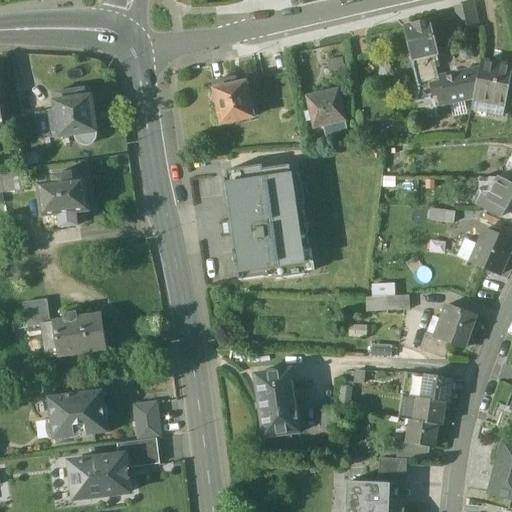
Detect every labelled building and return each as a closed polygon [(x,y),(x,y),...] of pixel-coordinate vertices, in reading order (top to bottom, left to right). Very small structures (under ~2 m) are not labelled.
[(457,26),(480,21),(476,2),(453,7),(457,26)] [(430,22),(404,27),(413,61),(431,57),(438,55),(430,22)] [(470,74),(438,81),(431,57),(413,61),(421,92),(418,102),(418,104),(441,99),(442,105),(470,99),(472,85),(470,75),(470,74)] [(511,73),(511,69),(481,63),(479,73),(474,100),(506,106),(511,73)] [(479,73),(470,75),(472,85),(470,99),(474,100),(479,73)] [(253,82),(237,86),(236,78),(213,83),(222,126),(254,119),(248,90),(254,89),(253,82)] [(85,90),(53,94),(56,111),(50,112),(54,139),(76,136),(96,132),(91,97),(86,98),(85,90)] [(339,91),(308,98),(312,115),(306,116),(308,122),(313,121),(315,129),(324,126),(346,121),(339,91)] [(346,121),(324,126),(327,138),(349,133),(346,121)] [(97,137),(96,132),(76,136),(76,140),(79,143),(82,146),(86,147),(90,146),(93,144),(96,141),(97,137)] [(277,280),(313,275),(297,166),(262,171),(262,167),(221,172),(236,281),(276,276),(277,280)] [(25,170),(1,174),(4,194),(28,190),(25,170)] [(72,174),(53,177),(54,184),(73,181),(72,174)] [(500,179),(481,179),(481,194),(482,194),(490,199),(500,179)] [(511,184),(500,179),(490,199),(490,200),(505,209),(511,212),(511,184)] [(54,184),(39,186),(43,217),(77,213),(89,211),(85,180),(73,181),(54,184)] [(490,199),(482,194),(481,194),(476,206),(499,219),(505,209),(490,200),(490,199)] [(455,213),(432,210),(430,221),(454,225),(455,213)] [(77,213),(58,215),(60,229),(78,227),(77,213)] [(478,249),(471,264),(499,277),(511,248),(511,241),(486,230),(478,249)] [(466,244),(459,259),(471,264),(478,249),(466,244)] [(410,297),(388,298),(388,310),(388,312),(410,311),(410,297)] [(388,298),(368,298),(368,311),(388,310),(388,298)] [(47,300),(25,303),(29,328),(42,326),(42,324),(51,323),(47,300)] [(476,318),(446,307),(434,339),(449,344),(465,350),(469,340),(474,325),(476,318)] [(77,313),(66,315),(67,321),(51,323),(42,324),(42,326),(48,359),(117,348),(113,327),(104,328),(102,315),(78,319),(77,313)] [(474,325),(469,340),(474,342),(479,326),(474,325)] [(434,339),(427,336),(421,351),(444,359),(449,344),(434,339)] [(292,371),(256,376),(265,439),(301,434),(292,371)] [(426,377),(406,374),(403,396),(422,399),(426,377)] [(453,381),(426,377),(422,399),(423,400),(445,404),(449,404),(453,381)] [(104,397),(76,401),(75,395),(49,398),(54,440),(109,433),(107,419),(108,416),(108,412),(107,408),(105,405),(104,397)] [(423,400),(419,399),(414,421),(438,425),(442,426),(445,404),(423,400)] [(158,403),(134,406),(139,441),(157,439),(162,438),(158,403)] [(414,421),(411,420),(407,444),(434,448),(438,425),(414,421)] [(139,441),(118,444),(119,456),(126,455),(127,468),(128,467),(129,469),(160,464),(157,439),(139,441)] [(511,444),(504,442),(494,478),(489,495),(511,501),(511,444)] [(119,456),(70,462),(72,475),(71,475),(72,487),(73,487),(75,500),(131,493),(129,481),(130,481),(129,469),(128,467),(127,468),(126,455),(119,456)] [(407,460),(381,459),(380,483),(391,484),(391,486),(406,486),(407,460)] [(404,511),(405,510),(390,509),(391,486),(391,484),(380,483),(349,482),(347,511),(404,511)]
